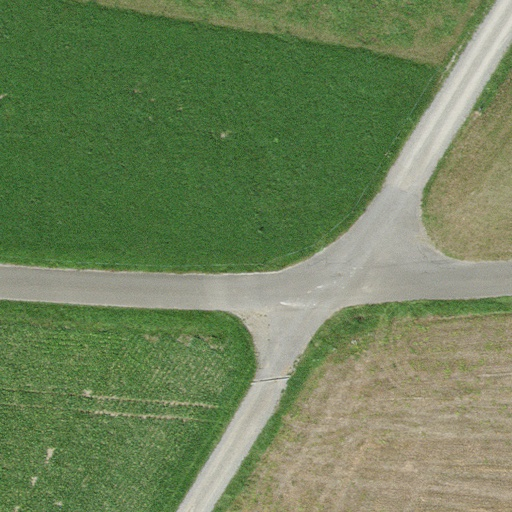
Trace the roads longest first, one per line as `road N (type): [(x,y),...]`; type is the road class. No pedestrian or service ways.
road 1 (track): [(350,285),(155,301),(0,286)]
road 2 (track): [(511,15),(350,285)]
road 3 (track): [(188,511),(217,482),(350,285)]
road 4 (track): [(350,285),(511,273)]
